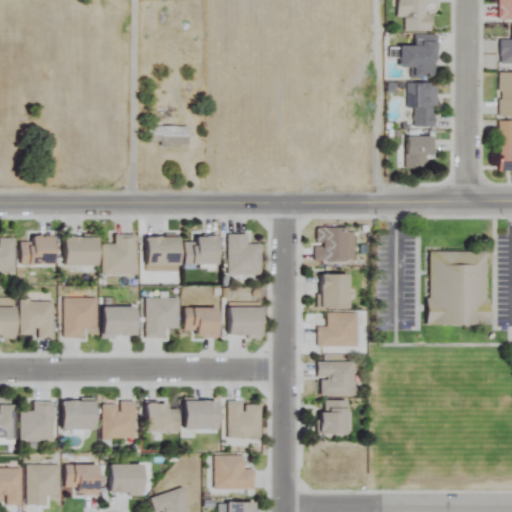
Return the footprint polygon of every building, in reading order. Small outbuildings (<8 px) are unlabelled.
[(394,0),(395,19),(403,19),(402,32),(430,32),(431,15),(424,15),(424,5),(436,5),(436,0),(394,0)] [(413,47),(399,47),(400,69),(407,69),(407,78),(435,78),(435,39),(413,40),(413,47)] [(497,117),(511,116),(511,73),(497,73),(497,117)] [(435,127),(435,84),(405,84),(405,109),(411,109),(411,127),(435,127)] [(511,121),(497,121),(497,172),(511,171),(511,121)] [(188,146),(188,127),(149,127),(149,146),(188,146)] [(432,138),(404,138),(404,169),(432,169),(432,138)] [(133,235),(113,235),(113,246),(100,246),(100,276),(133,276),(133,235)] [(0,272),(12,273),(12,236),(0,236),(0,272)] [(259,246),(245,246),(245,236),(226,236),(226,275),(259,275),(259,246)] [(64,238),(64,267),(98,266),(97,238),(64,238)] [(146,267),(179,267),(179,238),(146,238),(146,267)] [(54,239),(19,239),(19,266),(54,266),(54,239)] [(218,266),(218,239),(183,239),(183,266),(218,266)] [(426,253),(427,327),(487,326),(486,253),(426,253)] [(349,276),(316,276),(316,310),(349,310),(349,276)] [(61,339),(81,339),(81,329),(94,329),(94,299),(61,299),(61,339)] [(143,339),(163,339),(163,329),(176,329),(176,299),(143,299),(143,339)] [(51,338),(51,301),(17,301),(17,338),(51,338)] [(0,337),(15,337),(15,308),(0,308),(0,337)] [(136,308),(100,308),(100,338),(136,338),(136,308)] [(262,308),(226,308),(226,337),(262,337),(262,308)] [(218,309),(182,309),(182,331),(193,331),(193,338),(217,339),(218,309)] [(355,347),(355,314),(325,314),(325,328),(314,328),(314,347),(355,347)] [(316,363),(316,396),(352,396),(352,363),(316,363)] [(183,431),(218,431),(218,401),(183,401),(183,431)] [(347,435),(347,401),(317,401),(317,435),(347,435)] [(18,443),(50,443),(50,402),(31,402),(31,412),(18,412),(18,443)] [(61,402),(61,430),(95,430),(95,402),(61,402)] [(0,440),(12,441),(12,404),(0,403),(0,440)] [(133,404),(100,404),(100,440),(133,440),(133,404)] [(226,439),(259,439),(259,404),(226,404),(226,439)] [(168,405),(144,405),(144,433),(177,433),(177,409),(168,409),(168,405)] [(242,456),(212,456),(212,490),(251,490),(251,470),(242,470),(242,456)] [(56,466),(23,466),(23,506),(43,506),(43,496),(56,496),(56,466)] [(75,489),(75,496),(99,496),(99,466),(63,466),(63,489),(75,489)] [(143,466),(108,466),(108,495),(143,495),(143,466)] [(18,469),(0,469),(0,504),(18,505),(18,469)] [(147,498),(150,511),(187,511),(182,490),(147,498)]
